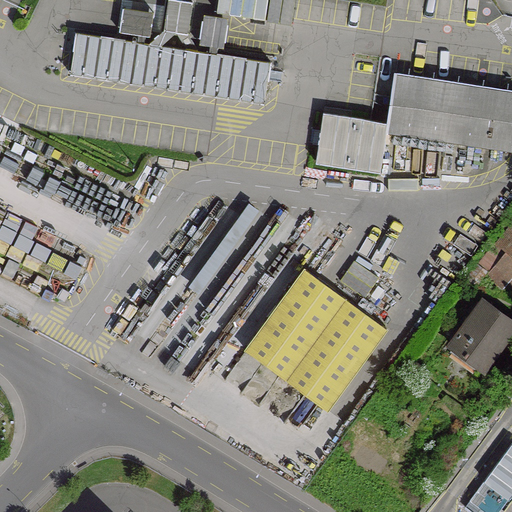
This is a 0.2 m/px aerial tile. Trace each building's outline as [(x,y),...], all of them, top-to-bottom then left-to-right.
[(138,44),(78,35),(71,76),(267,106),(273,64),(219,56),(220,49),(226,50),(231,20),(206,16),(202,46),(212,48),(212,54),(199,52),(189,35),(195,3),(171,0),(169,0),(165,31),(151,46),(146,45),(147,38),(151,39),(155,14),(125,10),(121,34),(140,37),(138,44)] [(511,147),(511,86),(395,71),(388,119),(386,131),(511,147)] [(386,131),(388,119),(322,110),(316,159),(381,168),(386,131)] [(511,223),(479,263),(511,289),(511,223)] [(476,263),(466,277),(477,285),(488,271),(476,263)] [(386,328),(306,268),(246,348),(326,408),(386,328)] [(511,330),(511,316),(482,295),(447,343),(484,369),(511,330)] [(498,511),(505,511),(511,502),(511,450),(483,491),(494,498),(489,505),(498,511)]
